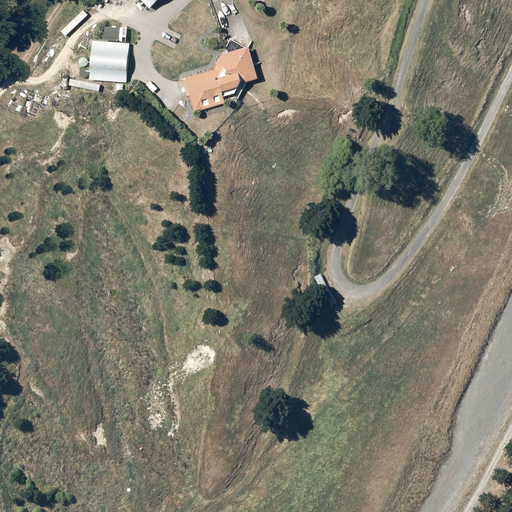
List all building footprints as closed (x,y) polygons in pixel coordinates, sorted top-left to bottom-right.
[(160,0),(139,0),(150,10),(160,0)] [(108,40),(126,40),(126,37),(131,37),(131,27),(109,26),(108,40)] [(126,82),(128,42),(93,40),(90,80),(126,82)] [(186,79),(195,112),(226,102),(223,92),(240,87),(244,82),(259,77),(249,47),(222,54),(213,68),(186,79)] [(321,269),(312,273),(331,308),(340,303),(321,269)]
